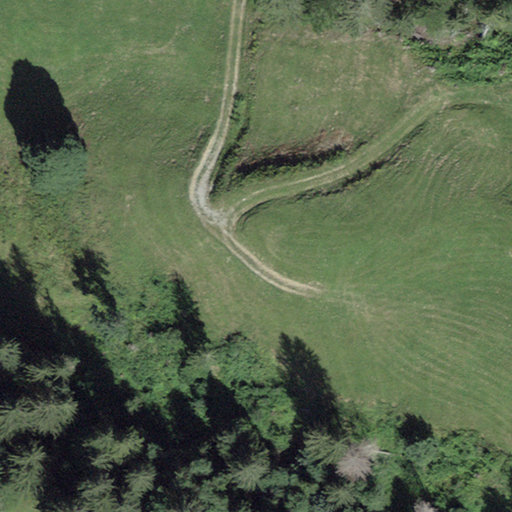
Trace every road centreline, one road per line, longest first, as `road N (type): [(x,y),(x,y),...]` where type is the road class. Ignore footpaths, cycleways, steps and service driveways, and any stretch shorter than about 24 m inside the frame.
road 1 (track): [(240,0),(226,107),(197,194),(209,220),(258,271),(395,295),(456,323),(511,368)]
road 2 (track): [(202,210),(338,172),(425,105),(462,93),(511,106)]
